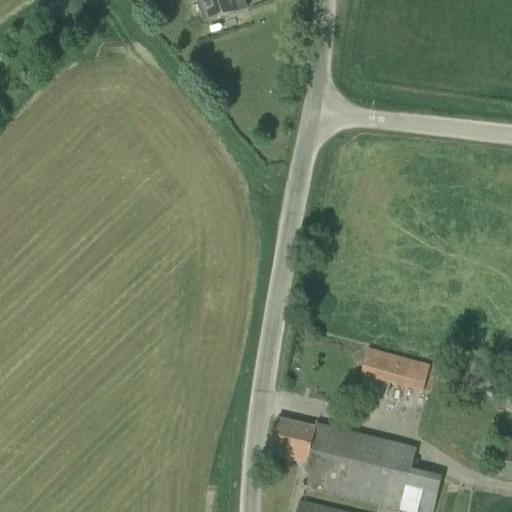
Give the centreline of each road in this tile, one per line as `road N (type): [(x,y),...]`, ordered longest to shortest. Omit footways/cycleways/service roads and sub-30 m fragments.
road 1 (unclassified): [(248,511),(263,361),(311,115)]
road 2 (unclassified): [(511,136),(311,115)]
